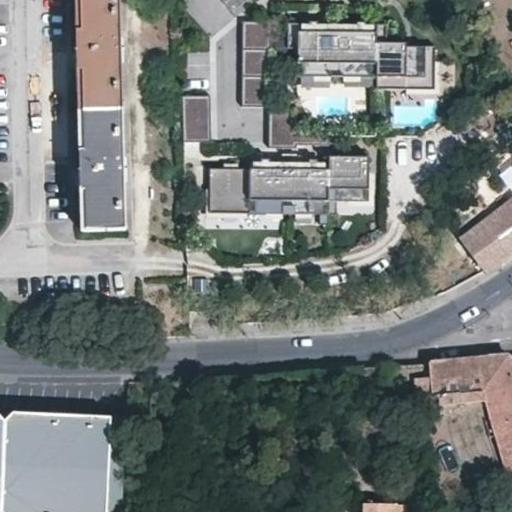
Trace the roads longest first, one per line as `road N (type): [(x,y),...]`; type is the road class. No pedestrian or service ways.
road 1 (secondary): [(0,357),(131,359),(386,339),(432,325),(511,279)]
road 2 (residential): [(23,0),(28,254)]
